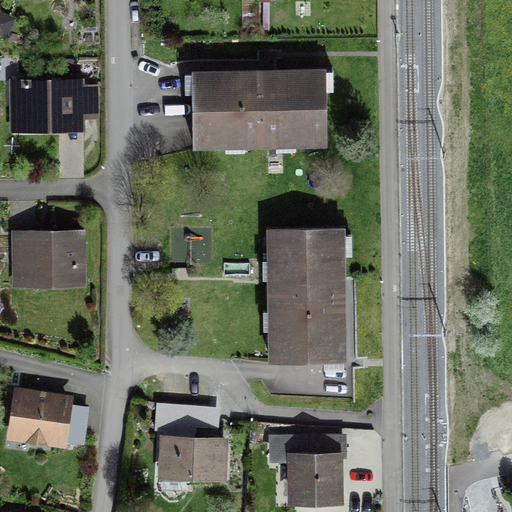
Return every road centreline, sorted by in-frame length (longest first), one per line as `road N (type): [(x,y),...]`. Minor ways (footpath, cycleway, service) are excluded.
road 1 (residential): [(101,511),(122,356),(118,0)]
road 2 (residential): [(391,511),(385,0)]
